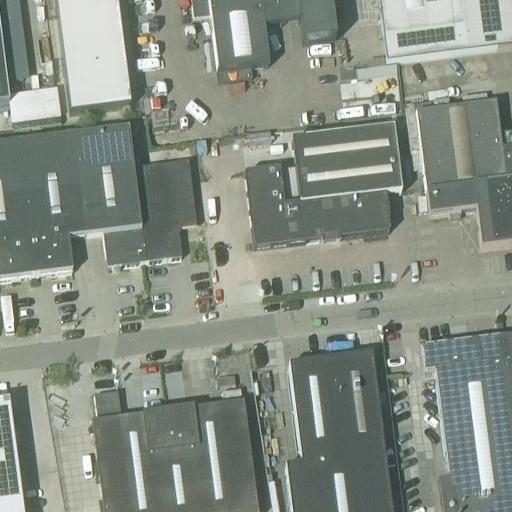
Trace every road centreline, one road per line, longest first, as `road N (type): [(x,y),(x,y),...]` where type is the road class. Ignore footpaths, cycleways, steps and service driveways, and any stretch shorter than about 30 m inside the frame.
road 1 (unclassified): [(0,363),(511,297)]
road 2 (unknown): [(290,326),(296,452)]
